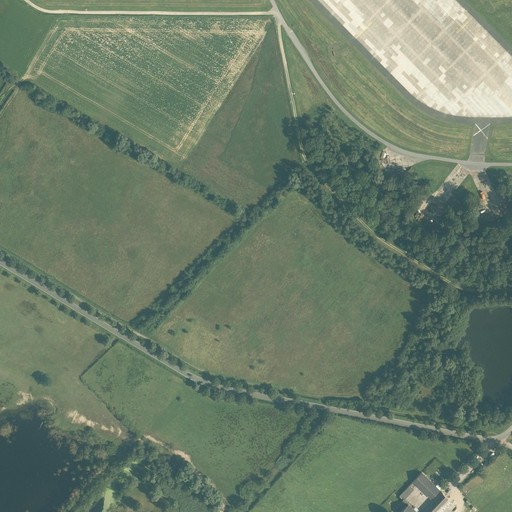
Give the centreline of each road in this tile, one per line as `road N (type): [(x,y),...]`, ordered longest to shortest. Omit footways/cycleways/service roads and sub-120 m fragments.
road 1 (unclassified): [(0,261),(205,382),(479,437),(511,428)]
road 2 (track): [(0,249),(213,374),(360,397),(502,436)]
road 3 (unknown): [(0,247),(210,370),(484,427)]
